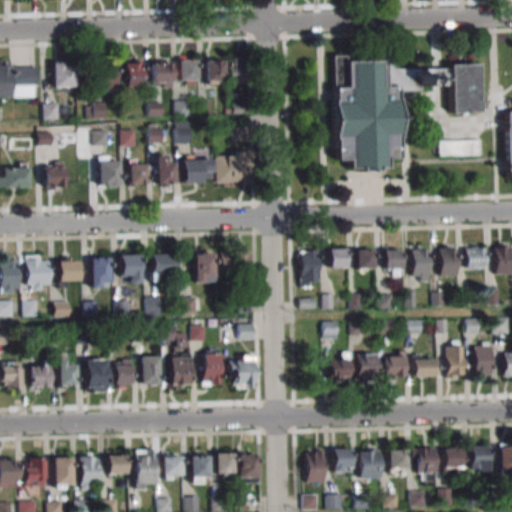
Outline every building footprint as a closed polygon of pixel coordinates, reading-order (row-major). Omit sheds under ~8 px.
[(245,83),(245,57),(225,57),(225,83),(245,83)] [(176,84),(194,84),(194,58),(176,58),(176,84)] [(221,59),(202,59),(202,84),(221,84),(221,59)] [(141,89),(141,61),(123,61),(123,89),(141,89)] [(170,86),(170,61),(148,61),(148,86),(170,86)] [(475,61),(330,65),(332,160),(345,159),(345,171),(382,170),(382,159),(396,158),(393,87),(447,85),(447,113),(476,112),(475,61)] [(72,62),(50,62),(50,90),(72,90),(72,62)] [(0,97),(35,97),(35,64),(0,63),(0,97)] [(113,63),(93,63),(93,90),(113,90),(113,63)] [(98,103),(91,105),(92,113),(100,112),(98,103)] [(55,119),(55,104),(41,104),(41,119),(55,119)] [(187,143),(187,122),(173,122),(173,143),(187,143)] [(159,142),(159,124),(145,124),(146,142),(159,142)] [(436,155),(476,155),(476,140),(436,140),(436,155)] [(242,152),(213,152),(213,182),(242,182),(242,152)] [(152,184),(171,184),(171,154),(152,154),(152,184)] [(179,182),(209,182),(209,158),(179,158),(179,182)] [(94,159),(94,186),(116,186),(116,159),(94,159)] [(61,187),(61,162),(40,162),(40,187),(61,187)] [(125,184),(144,184),(144,162),(125,162),(125,184)] [(0,187),(25,188),(25,165),(0,165),(0,187)] [(490,245),(509,245),(510,273),(491,274),(490,245)] [(461,269),(482,269),(482,246),(461,246),(461,269)] [(325,249),(343,248),(344,267),(326,268),(325,249)] [(436,249),(453,248),(454,274),(436,275),(436,249)] [(352,250),(370,249),(370,268),(353,269),(352,250)] [(380,250),(398,249),(398,268),(381,269),(380,250)] [(408,249),(426,249),(427,275),(409,275),(408,249)] [(297,250),(314,250),(315,280),(297,281),(297,250)] [(219,251),(219,272),(247,272),(247,251),(219,251)] [(211,282),(211,252),(190,252),(190,282),(211,282)] [(148,279),(172,278),(172,253),(148,254),(148,279)] [(138,254),(117,254),(117,283),(138,283),(138,254)] [(23,289),(47,289),(47,255),(23,255),(23,289)] [(0,293),(15,293),(15,257),(0,256),(0,293)] [(87,287),(107,287),(107,256),(87,256),(87,287)] [(77,259),(55,259),(55,282),(77,282),(77,259)] [(441,291),(441,305),(430,305),(430,292),(441,291)] [(330,294),(330,308),(319,308),(319,294),(330,294)] [(357,294),(357,308),(346,308),(346,294),(357,294)] [(390,294),(390,307),(375,308),(374,294),(390,294)] [(157,314),(157,296),(142,296),(142,314),(157,314)] [(34,300),(20,300),(20,316),(34,316),(34,300)] [(124,300),(113,300),(113,313),(124,313),(124,300)] [(505,318),(489,318),(489,332),(505,332),(505,318)] [(418,319),(418,333),(403,333),(403,320),(418,319)] [(362,320),(362,334),(347,334),(347,320),(362,320)] [(390,320),(390,333),(375,333),(375,320),(390,320)] [(335,321),(335,334),(320,335),(320,321),(335,321)] [(235,339),(250,339),(250,324),(235,324),(235,339)] [(186,389),(186,333),(173,333),(173,326),(157,326),(157,341),(173,341),(173,353),(165,353),(165,389),(186,389)] [(189,340),(201,340),(201,326),(189,326),(189,340)] [(442,346),(460,346),(460,374),(443,375),(442,346)] [(469,346),(487,346),(488,372),(470,372),(469,346)] [(217,348),(198,348),(198,386),(217,386),(217,348)] [(511,375),(511,351),(500,351),(500,376),(511,375)] [(326,379),(347,379),(347,352),(336,352),(336,357),(326,357),(326,379)] [(352,353),(352,375),(374,375),(374,353),(352,353)] [(137,385),(156,385),(156,355),(137,355),(137,385)] [(226,355),(226,389),(251,389),(251,355),(226,355)] [(383,356),(401,355),(402,376),(384,377),(383,356)] [(82,392),(104,392),(104,358),(82,358),(82,392)] [(110,358),(110,389),(128,389),(128,358),(110,358)] [(409,359),(432,358),(432,375),(410,376),(409,359)] [(55,359),(55,387),(72,387),(72,359),(55,359)] [(0,389),(18,389),(18,362),(0,361),(0,389)] [(46,361),(25,361),(25,389),(46,389),(46,361)] [(511,443),(511,468),(497,469),(496,444),(511,443)] [(484,445),(485,470),(468,471),(467,446),(484,445)] [(432,447),(432,472),(415,472),(414,447),(432,447)] [(459,471),(459,447),(439,447),(439,471),(459,471)] [(347,448),(329,448),(329,472),(347,472),(347,448)] [(376,478),(376,448),(355,448),(356,478),(376,478)] [(131,449),(131,489),(152,489),(152,449),(131,449)] [(302,449),(302,482),(321,482),(321,449),(302,449)] [(404,449),(382,449),(382,473),(404,473),(404,449)] [(212,475),(231,475),(231,452),(212,452),(212,475)] [(206,453),(187,453),(187,483),(206,483),(206,453)] [(255,453),(235,453),(235,482),(255,482),(255,453)] [(103,474),(124,474),(124,454),(103,454),(103,474)] [(159,479),(179,479),(179,454),(159,454),(159,479)] [(69,456),(49,456),(49,488),(69,488),(69,456)] [(77,489),(96,489),(96,456),(77,456),(77,489)] [(20,457),(20,486),(41,486),(41,457),(20,457)] [(0,488),(14,488),(14,459),(0,458),(0,488)] [(422,506),(422,491),(406,491),(406,506),(422,506)] [(300,509),(313,508),(313,494),(300,494),(300,509)] [(336,508),(336,498),(330,498),(330,495),(324,495),(324,508),(336,508)] [(182,497),(182,511),(195,511),(195,497),(182,497)] [(154,498),(154,511),(168,511),(168,498),(154,498)] [(31,511),(32,500),(16,500),(15,511),(31,511)] [(43,511),(59,511),(59,501),(44,501),(43,511)] [(8,511),(8,502),(0,502),(0,511),(8,511)]
